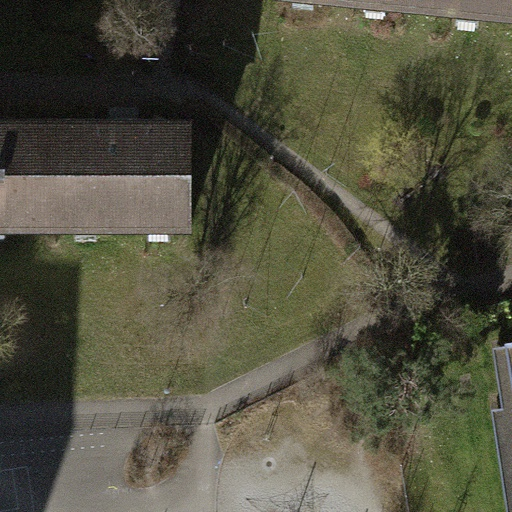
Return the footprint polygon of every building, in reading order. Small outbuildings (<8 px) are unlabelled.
[(296,0),(413,10),(413,0),(296,0)] [(511,0),(413,0),(413,10),(511,18),(511,0)] [(0,138),(0,228),(35,229),(35,138),(0,138)] [(35,138),(35,229),(182,228),(182,138),(35,138)] [(511,344),(499,346),(511,450),(511,344)]
